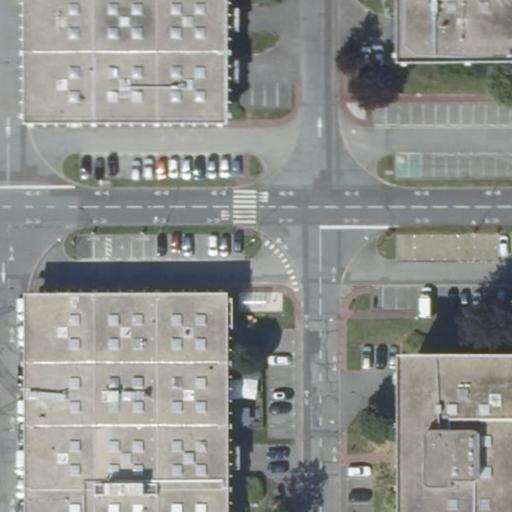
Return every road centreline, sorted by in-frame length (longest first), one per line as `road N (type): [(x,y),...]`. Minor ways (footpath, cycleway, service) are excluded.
road 1 (unclassified): [(321,208),(8,208)]
road 2 (unclassified): [(8,208),(5,511)]
road 3 (unclassified): [(323,511),(321,208)]
road 4 (unclassified): [(321,208),(318,0)]
road 5 (unclassified): [(6,0),(8,208)]
road 6 (unclassified): [(511,207),(321,208)]
